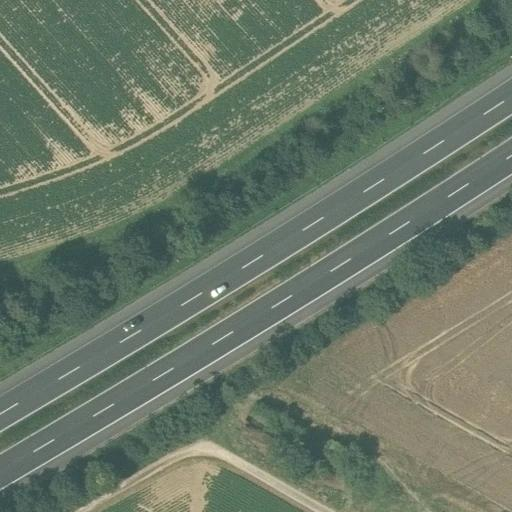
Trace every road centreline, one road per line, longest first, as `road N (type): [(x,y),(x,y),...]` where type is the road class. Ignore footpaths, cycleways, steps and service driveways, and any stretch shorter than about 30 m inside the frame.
road 1 (motorway): [(511,88),(0,405)]
road 2 (motorway): [(0,474),(511,164)]
road 3 (track): [(0,275),(99,264),(509,0)]
road 4 (track): [(333,511),(247,461),(143,511)]
